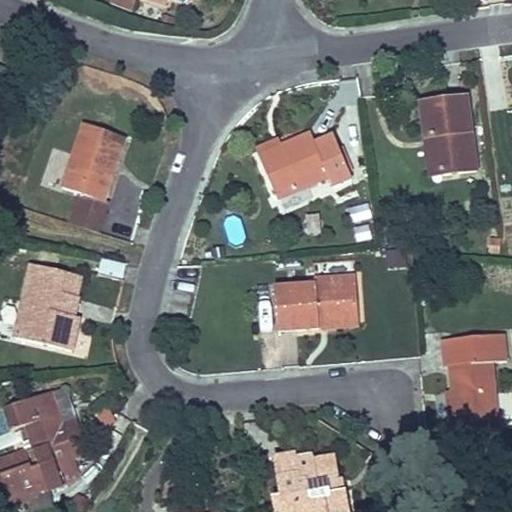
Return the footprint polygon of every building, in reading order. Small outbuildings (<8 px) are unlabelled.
[(132,17),(138,1),(135,0),(112,0),(110,8),(132,17)] [(139,0),(166,10),(170,1),(191,9),(193,0),(139,0)] [(175,19),(164,16),(161,25),(172,28),(175,19)] [(19,65),(23,54),(12,50),(8,62),(19,65)] [(422,104),(426,139),(437,138),(442,176),(477,172),(467,98),(422,104)] [(63,189),(80,195),(84,196),(74,224),(99,233),(108,204),(104,203),(126,139),(85,125),(63,189)] [(311,135),(282,147),(259,157),(278,200),(328,178),(333,188),(352,180),(334,137),(316,145),(311,135)] [(431,178),(442,176),(437,138),(426,139),(431,178)] [(257,151),(259,157),(282,147),(280,141),(257,151)] [(70,223),(74,224),(84,196),(80,195),(70,223)] [(407,268),(405,252),(387,254),(388,269),(407,268)] [(60,294),(65,274),(32,267),(16,339),(72,352),(77,330),(72,329),(74,318),(79,298),(60,294)] [(83,278),(65,274),(60,294),(79,298),(83,278)] [(278,332),(320,329),(319,319),(359,317),(356,278),(315,281),(315,286),(275,289),(278,332)] [(359,326),(359,317),(319,319),(320,329),(359,326)] [(450,368),(452,394),(454,416),(449,417),(451,435),(500,430),(493,364),(507,363),(504,336),(443,342),(445,368),(450,368)] [(31,465),(1,476),(10,502),(39,492),(40,495),(70,484),(79,474),(74,459),(88,454),(77,421),(63,426),(59,427),(58,422),(61,421),(52,394),(4,410),(12,431),(25,427),(35,450),(41,466),(33,469),(31,465)] [(0,462),(0,473),(1,476),(31,465),(33,469),(41,466),(35,450),(0,462)] [(348,511),(345,491),(341,492),(331,494),(328,481),(339,479),(335,460),(313,463),(313,459),(297,462),(296,457),(276,461),(282,498),(274,499),(276,511),(348,511)] [(341,492),(339,479),(328,481),(331,494),(341,492)]
